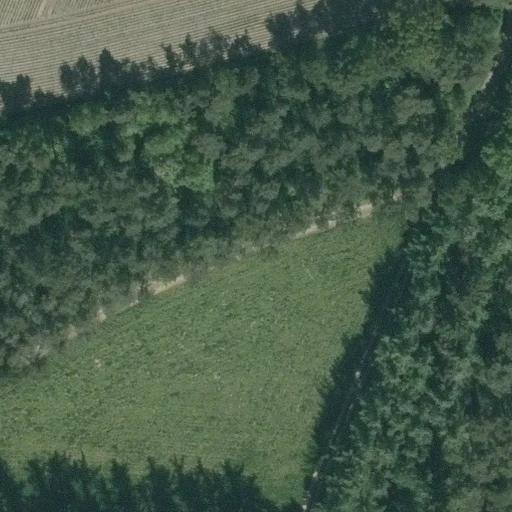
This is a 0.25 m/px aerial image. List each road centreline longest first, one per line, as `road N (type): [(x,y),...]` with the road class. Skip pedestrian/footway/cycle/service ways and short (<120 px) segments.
road 1 (track): [(312,511),(508,0)]
road 2 (track): [(0,382),(173,290),(429,197)]
